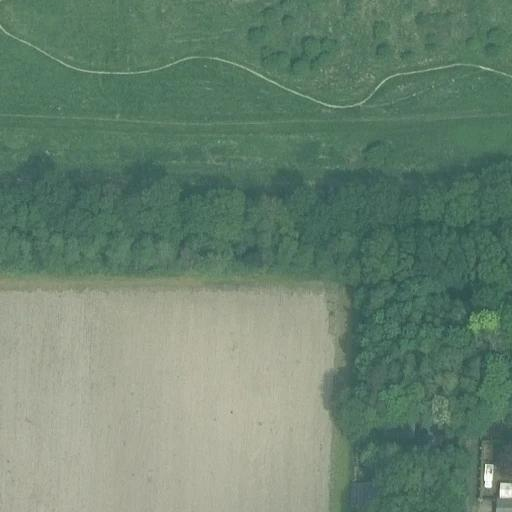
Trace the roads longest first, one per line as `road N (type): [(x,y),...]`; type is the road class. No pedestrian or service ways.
road 1 (track): [(511,205),(431,210),(0,198)]
road 2 (track): [(511,161),(313,167),(0,158)]
